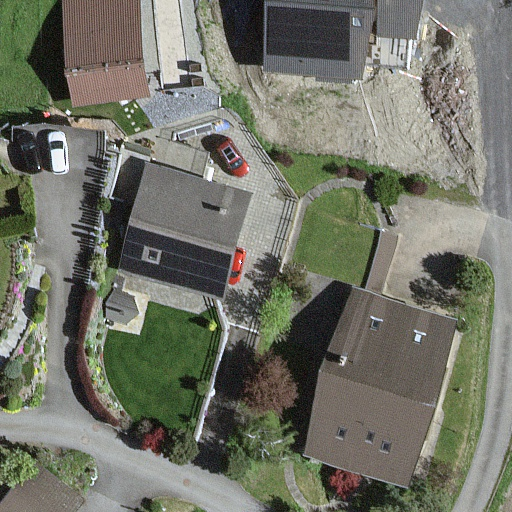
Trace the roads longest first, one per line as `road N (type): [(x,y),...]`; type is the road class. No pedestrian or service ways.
road 1 (residential): [(471,511),(497,409),(508,310),(495,0)]
road 2 (residential): [(248,511),(134,455),(0,427)]
